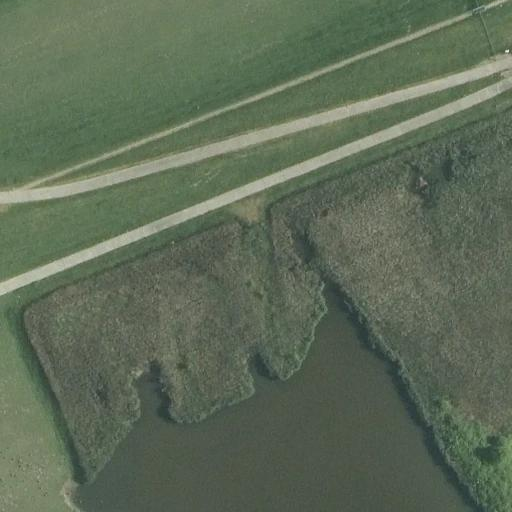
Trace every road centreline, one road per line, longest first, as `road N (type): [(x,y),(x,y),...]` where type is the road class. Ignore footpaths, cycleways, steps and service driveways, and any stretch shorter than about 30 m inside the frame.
road 1 (track): [(0,289),(511,85)]
road 2 (track): [(511,64),(215,152),(0,200)]
